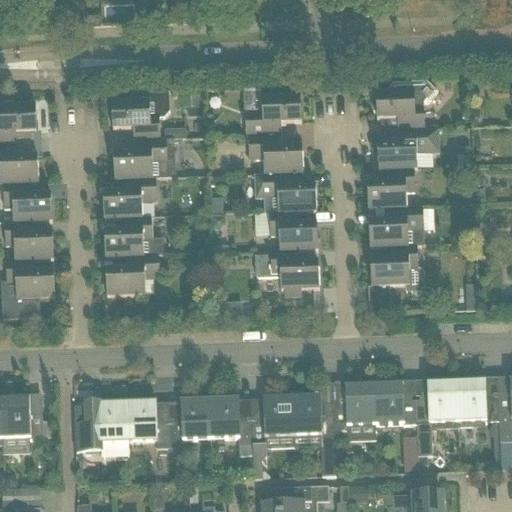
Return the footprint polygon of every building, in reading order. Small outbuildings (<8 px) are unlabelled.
[(425,134),(424,110),(424,106),(425,105),(427,107),(438,96),(427,85),(395,86),(391,91),(391,96),(376,96),(376,102),(375,103),(374,105),(373,106),(373,108),(373,110),(374,112),(374,113),(375,115),(377,116),(377,123),(398,122),(398,135),(425,134)] [(133,132),(134,144),(160,143),(159,121),(164,121),(170,115),(169,95),(129,96),(130,105),(112,106),(113,133),(133,132)] [(248,139),(248,142),(281,141),(280,127),(301,126),(300,99),(262,101),(262,116),(245,117),(246,139),(248,139)] [(0,149),(16,149),(16,137),(37,135),(36,109),(21,109),(21,101),(21,100),(0,100),(0,149)] [(388,174),(414,173),(418,173),(417,158),(440,157),(439,133),(425,134),(398,135),(399,147),(378,148),(379,174),(388,174)] [(281,151),(281,141),(248,142),(249,163),(264,162),(264,178),(268,178),(268,181),(294,180),(294,177),(303,177),(302,151),(281,151)] [(123,184),(155,182),(176,181),(174,143),(160,143),(134,144),(134,156),(114,157),(115,184),(123,184)] [(17,161),(16,149),(0,149),(0,179),(0,188),(3,188),(30,187),(39,187),(38,160),(17,161)] [(368,213),(389,212),(407,212),(407,210),(407,196),(415,196),(414,173),(388,174),(388,186),(367,187),(368,213)] [(295,190),(294,180),(268,181),(268,178),(264,178),(255,179),(256,204),(265,203),(265,216),(269,216),(270,220),(296,219),(296,216),(317,215),(316,189),(295,190)] [(104,223),(125,222),(142,221),(142,220),(141,205),(156,205),(155,182),(123,184),(124,196),(103,197),(104,223)] [(30,187),(3,188),(4,211),(13,210),(13,226),(31,225),(31,226),(52,225),(51,198),(30,199),(30,187)] [(423,210),(407,210),(407,212),(389,212),(390,224),(369,225),(370,252),(391,251),(391,250),(409,250),(417,250),(424,249),(423,210)] [(270,253),(271,255),(271,260),(297,259),(297,255),(318,254),(317,227),(296,228),(296,219),(270,220),(270,239),(279,238),(280,253),(270,253)] [(151,220),(142,220),(142,221),(125,222),(125,234),(105,235),(106,262),(126,261),(126,260),(143,259),(143,258),(159,258),(159,260),(163,259),(162,243),(152,243),(151,220)] [(32,238),(31,226),(31,225),(13,226),(5,226),(6,250),(15,249),(15,263),(15,264),(33,263),(33,264),(54,263),(53,237),(32,238)] [(371,290),(405,289),(406,296),(422,295),(425,291),(424,276),(420,272),(418,273),(417,250),(409,250),(391,250),(391,251),(391,263),(370,264),(371,290)] [(271,260),(271,255),(256,256),(255,259),(256,279),(259,281),(280,280),(281,294),(285,293),(285,300),(301,300),(301,293),(319,292),(318,266),(298,266),(297,259),(271,260)] [(126,260),(126,261),(127,273),(106,274),(107,300),(145,298),(145,283),(160,282),(159,260),(159,258),(143,258),(143,259),(126,260)] [(15,264),(15,263),(6,263),(7,288),(16,288),(17,302),(2,303),(2,324),(40,322),(39,302),(55,302),(54,275),(33,276),(33,264),(33,263),(15,264)] [(511,383),(510,384),(510,400),(497,401),(498,426),(500,425),(501,446),(511,445),(511,383)] [(485,385),(455,386),(457,433),(485,431),(485,426),(498,426),(497,401),(486,401),(485,385)] [(437,434),(457,433),(455,386),(428,387),(428,404),(416,404),(417,429),(419,461),(433,460),(432,436),(437,435),(437,434)] [(417,429),(416,404),(403,405),(403,388),(373,389),(374,430),(375,430),(417,429)] [(374,430),(373,389),(345,390),(346,407),(333,407),(335,446),(376,444),(375,435),(375,430),(374,430)] [(320,399),(291,400),(294,440),(321,439),(322,480),(336,480),(335,446),(333,407),(325,408),(326,423),(322,423),(320,399)] [(264,425),(252,425),(253,449),(254,466),(263,465),(267,461),(266,442),(294,440),(291,400),(263,401),(264,425)] [(30,401),(0,403),(2,443),(2,450),(30,449),(30,443),(43,443),(43,441),(43,418),(30,418),(30,401)] [(239,450),(253,449),(252,425),(239,426),(238,402),(213,403),(214,443),(239,442),(239,450)] [(214,443),(213,403),(181,404),(182,428),(168,428),(169,453),(183,452),(183,444),(214,443)] [(169,453),(168,428),(157,429),(156,405),(129,406),(130,446),(155,445),(156,453),(169,453)] [(77,456),(100,455),(100,447),(130,446),(129,406),(99,407),(99,406),(86,406),(87,431),(76,432),(77,456)] [(361,490),(349,490),(350,507),(362,507),(361,490)] [(303,511),(304,505),(329,504),(328,491),(302,492),(278,492),(279,507),(263,508),(263,511),(303,511)] [(17,511),(39,511),(39,497),(6,497),(6,511),(18,511),(17,511)] [(393,511),(442,511),(442,498),(392,501),(393,511)]
